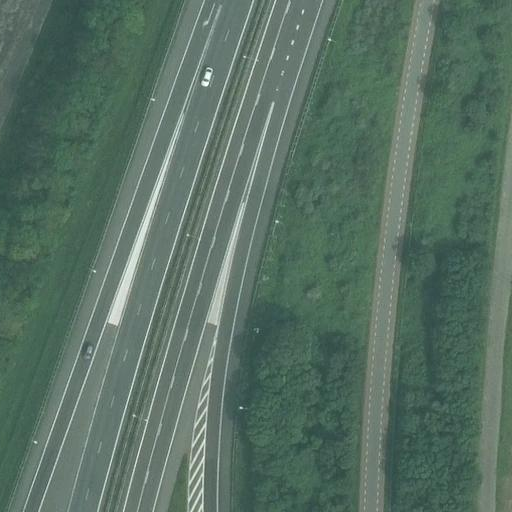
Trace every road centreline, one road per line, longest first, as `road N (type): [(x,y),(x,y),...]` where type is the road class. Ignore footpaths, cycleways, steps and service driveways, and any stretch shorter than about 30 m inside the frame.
road 1 (motorway): [(235,8),(101,310),(31,511)]
road 2 (motorway): [(235,8),(85,511)]
road 3 (tertiary): [(371,511),(382,320),(428,0)]
road 4 (motorway): [(137,511),(258,98)]
road 5 (motorway): [(212,511),(215,391),(258,98)]
